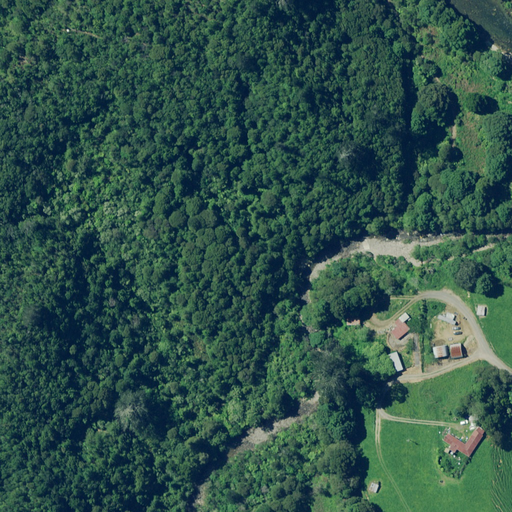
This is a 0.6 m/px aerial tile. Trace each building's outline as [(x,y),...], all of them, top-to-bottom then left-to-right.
[(412,319),(408,313),(396,323),(399,327),(393,332),(399,340),(411,329),(406,324),(412,319)] [(363,318),(349,318),(349,325),(362,326),(363,318)] [(465,357),(463,344),(452,346),(454,359),(465,357)] [(449,356),(448,346),(436,348),(438,358),(449,356)] [(405,370),(399,353),(388,356),(394,373),(405,370)] [(452,446),(450,449),(457,453),(459,450),(472,457),(487,431),(478,426),(467,443),(450,433),(445,442),(452,446)] [(381,487),(374,483),(371,491),(377,494),(381,487)]
